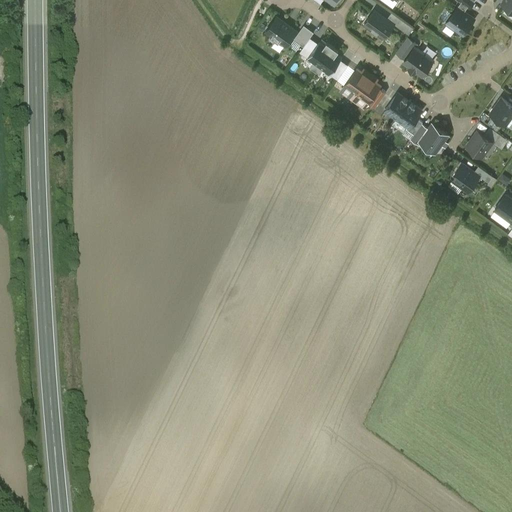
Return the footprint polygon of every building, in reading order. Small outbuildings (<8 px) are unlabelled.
[(511,0),(505,0),(503,3),(511,9),(511,0)] [(464,33),(474,18),(464,11),(468,7),(461,2),(446,23),(456,31),(458,29),(464,33)] [(374,10),(364,23),(383,38),(394,25),(374,10)] [(278,15),(265,31),(285,47),(298,31),(278,15)] [(304,24),(294,39),(304,45),(314,31),(304,24)] [(301,52),(308,57),(318,42),(311,37),(301,52)] [(315,71),(333,45),(327,41),(325,44),(319,40),(318,42),(308,57),(307,57),(314,62),(310,68),(315,71)] [(339,50),(333,45),(315,71),(319,74),(323,68),(330,73),(340,59),(342,56),(337,52),(339,50)] [(415,45),(403,61),(422,76),(435,60),(415,45)] [(340,59),(330,73),(337,79),(348,64),(340,59)] [(352,98),(371,73),(365,69),(363,71),(358,67),(345,84),(352,89),(348,95),(352,98)] [(377,77),(371,73),(352,98),(357,102),(361,96),(368,101),(381,84),(375,80),(377,77)] [(398,92),(386,109),(397,117),(409,100),(398,92)] [(511,103),(502,97),(491,112),(506,123),(511,114),(511,103)] [(409,100),(397,117),(409,126),(410,126),(417,116),(422,110),(409,100)] [(417,116),(410,126),(409,126),(408,128),(414,133),(423,121),(417,116)] [(432,123),(420,140),(435,151),(447,135),(432,123)] [(478,130),(467,145),(482,156),(493,141),(478,130)] [(422,150),(431,155),(433,150),(424,145),(422,150)] [(463,162),(456,171),(458,172),(453,179),(468,190),(480,175),(474,171),(463,162)] [(479,164),(474,171),(480,175),(489,181),(494,175),(479,164)] [(511,198),(506,194),(495,208),(511,220),(511,198)]
